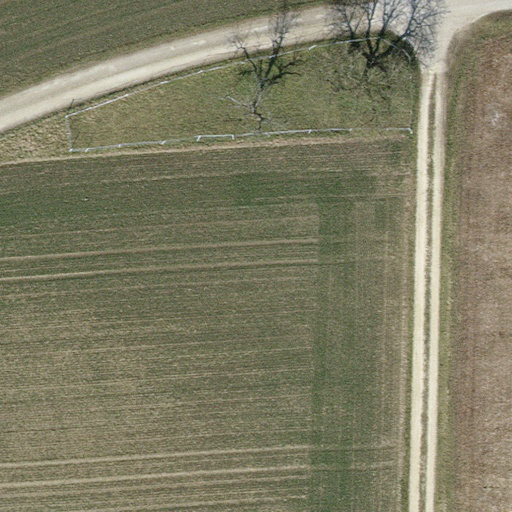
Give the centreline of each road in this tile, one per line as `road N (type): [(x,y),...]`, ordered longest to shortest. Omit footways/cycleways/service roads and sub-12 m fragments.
road 1 (track): [(419,511),(434,0)]
road 2 (track): [(0,123),(135,68),(432,0)]
